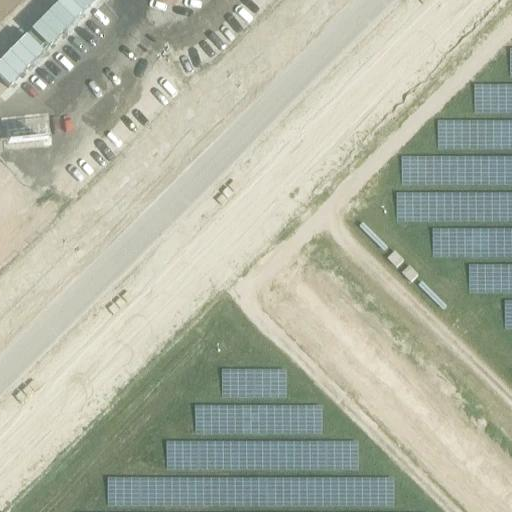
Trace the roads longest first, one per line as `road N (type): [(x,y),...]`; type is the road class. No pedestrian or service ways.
road 1 (unclassified): [(0,419),(418,0)]
road 2 (unclassified): [(325,0),(0,326)]
